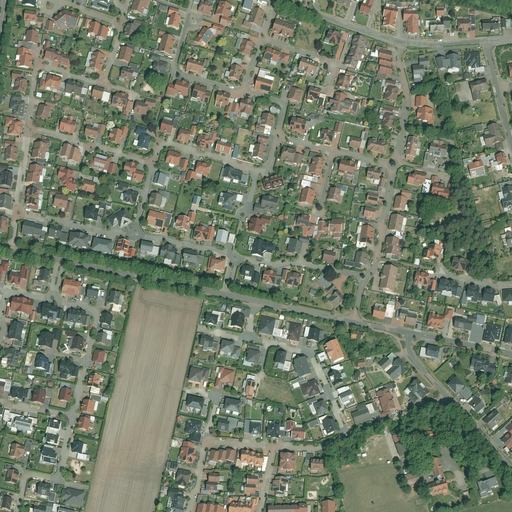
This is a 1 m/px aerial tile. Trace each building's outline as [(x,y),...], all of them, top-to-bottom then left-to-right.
[(151,1),(149,0),(135,0),(132,11),(146,16),(151,1)] [(237,5),(222,0),(214,22),(230,27),(237,5)] [(244,0),(244,2),(241,1),(239,9),(249,11),(249,8),(251,8),(252,0),(244,0)] [(374,0),(363,0),(359,12),(369,16),(374,0)] [(214,6),(203,2),(199,13),(210,16),(214,6)] [(383,27),(395,29),(398,9),(386,7),(383,27)] [(25,9),(23,21),(42,23),(42,19),(37,18),(38,11),(25,9)] [(265,13),(253,9),(248,25),(260,29),(265,13)] [(65,10),(53,20),(61,29),(67,24),(76,27),(80,16),(65,10)] [(408,34),(419,34),(419,20),(418,20),(418,12),(413,12),(413,10),(407,10),(406,11),(404,11),(404,22),(406,22),(406,28),(408,28),(408,34)] [(183,19),(171,15),(167,27),(179,30),(183,19)] [(499,21),(499,28),(502,28),(501,20),(501,18),(494,18),(494,21),(499,21)] [(297,27),(275,19),(271,32),(292,40),(297,27)] [(501,20),(502,28),(511,28),(511,19),(501,20)] [(431,32),(444,32),(444,28),(444,20),(431,21),(431,32)] [(458,21),(459,32),(471,31),(471,30),(471,20),(458,21)] [(483,22),(484,30),(499,29),(499,28),(499,21),(494,21),(483,22)] [(109,28),(92,23),(88,35),(105,40),(109,28)] [(138,29),(128,25),(123,39),(134,43),(138,29)] [(213,34),(204,29),(196,42),(205,47),(213,34)] [(342,34),(327,29),(324,41),(338,47),(342,34)] [(39,32),(28,31),(27,45),(37,46),(39,32)] [(176,40),(165,36),(159,53),(170,57),(176,40)] [(367,40),(354,36),(345,66),(357,70),(367,40)] [(253,45),(243,42),(239,54),(249,57),(253,45)] [(133,52),(122,48),(118,61),(129,64),(133,52)] [(33,51),(17,49),(15,68),(30,70),(33,51)] [(48,49),(45,59),(67,65),(70,55),(48,49)] [(280,54),(267,49),(263,60),(277,65),(280,54)] [(380,66),(379,72),(392,76),(395,68),(393,68),(394,62),(391,61),(393,55),(381,52),(380,58),(381,59),(379,66),(380,66)] [(480,52),(466,53),(466,61),(468,60),(469,67),(472,67),(472,68),(481,68),(480,52)] [(281,61),(290,64),(292,57),(283,54),(281,61)] [(106,58),(95,55),(90,69),(101,73),(106,58)] [(459,55),(447,56),(447,58),(448,68),(448,70),(460,69),(459,55)] [(448,68),(447,58),(437,58),(439,69),(448,68)] [(206,65),(189,59),(185,70),(202,76),(206,65)] [(319,65),(301,60),(297,72),(315,78),(319,65)] [(167,65),(154,62),(152,72),(165,75),(167,65)] [(420,66),(413,67),(414,75),(421,75),(421,76),(425,76),(424,66),(420,66)] [(243,71),(233,67),(229,79),(239,83),(243,71)] [(357,71),(348,69),(346,75),(355,78),(357,71)] [(134,74),(122,70),(118,80),(131,84),(134,74)] [(62,80),(46,76),(42,89),(59,93),(62,80)] [(350,80),(338,77),(335,88),(347,91),(350,80)] [(273,83),(257,78),(253,89),(269,94),(273,83)] [(25,82),(15,80),(13,93),(24,94),(25,82)] [(189,85),(170,80),(167,95),(186,100),(189,85)] [(387,87),(384,99),(396,102),(399,89),(395,88),(397,83),(387,80),(385,86),(387,87)] [(84,85),(66,81),(64,94),(81,98),(84,85)] [(487,81),(470,85),(473,94),(479,92),(490,90),(487,81)] [(106,89),(94,86),(91,99),(103,102),(106,89)] [(310,86),(305,101),(312,102),(313,99),(318,101),(320,94),(321,90),(310,86)] [(303,92),(291,87),(286,100),(299,104),(303,92)] [(213,92),(198,88),(195,101),(210,105),(213,92)] [(231,95),(218,92),(214,105),(228,108),(231,95)] [(481,100),(479,92),(473,94),(475,102),(481,100)] [(129,96),(114,93),(111,106),(126,110),(129,96)] [(326,96),(320,94),(316,105),(320,106),(323,107),(326,96)] [(347,97),(335,94),(333,100),(330,99),(329,105),(331,105),(330,112),(343,115),(344,113),(356,116),(359,103),(346,100),(347,97)] [(253,102),(236,98),(232,114),(249,118),(253,102)] [(425,98),(416,98),(415,109),(419,109),(418,121),(421,121),(421,122),(428,122),(428,121),(431,122),(432,110),(425,109),(425,98)] [(24,102),(11,100),(9,117),(22,119),(24,102)] [(146,104),(137,102),(135,113),(146,116),(148,107),(153,108),(154,102),(147,100),(146,104)] [(50,108),(40,105),(36,118),(47,121),(50,108)] [(385,115),(382,127),(394,129),(397,116),(392,115),(393,110),(383,107),(382,114),(385,115)] [(275,116),(263,113),(259,128),(271,131),(275,116)] [(293,116),(290,127),(294,128),(293,131),(304,134),(308,121),(293,116)] [(67,121),(61,120),(58,132),(74,136),(77,123),(72,122),(73,118),(68,117),(67,121)] [(22,121),(7,119),(5,134),(20,136),(22,121)] [(174,123),(161,120),(158,132),(171,135),(174,123)] [(336,123),(335,130),(342,132),(344,125),(336,123)] [(484,137),(487,146),(496,144),(503,142),(498,124),(488,127),(491,135),(484,137)] [(97,129),(87,127),(85,137),(97,140),(98,135),(103,136),(105,126),(98,125),(97,129)] [(121,132),(112,130),(109,143),(120,145),(122,137),(124,137),(126,128),(122,127),(121,132)] [(191,132),(179,129),(176,141),(188,144),(191,132)] [(322,129),(320,139),(332,142),(335,132),(322,129)] [(211,138),(199,135),(196,148),(207,150),(211,138)] [(148,151),(151,138),(141,136),(138,148),(148,151)] [(268,139),(255,136),(250,159),(262,162),(268,139)] [(352,137),(350,146),(360,149),(363,139),(352,137)] [(417,139),(409,138),(406,157),(415,158),(417,139)] [(231,143),(217,140),(214,151),(229,155),(231,143)] [(370,140),(367,151),(385,155),(388,144),(370,140)] [(431,144),(429,156),(426,154),(425,162),(433,163),(434,158),(440,159),(441,157),(448,158),(449,150),(446,150),(447,147),(442,147),(443,142),(438,141),(438,146),(431,144)] [(496,144),(498,151),(505,149),(503,142),(496,144)] [(47,144),(35,143),(33,158),(45,160),(47,144)] [(73,147),(65,145),(62,158),(67,159),(67,161),(79,164),(81,158),(77,157),(79,149),(73,148),(73,147)] [(18,149),(7,148),(5,161),(16,162),(18,149)] [(303,154),(282,148),(278,161),(299,167),(303,154)] [(188,156),(168,151),(165,166),(184,171),(188,156)] [(505,153),(496,156),(498,162),(499,165),(499,166),(503,165),(506,164),(508,163),(505,153)] [(112,158),(93,154),(89,168),(109,172),(112,158)] [(324,159),(313,157),(309,175),(320,177),(324,159)] [(342,160),(338,173),(353,176),(356,164),(342,160)] [(486,172),(493,170),(492,167),(491,164),(490,161),(483,163),(486,172)] [(138,165),(126,162),(123,174),(134,177),(135,177),(136,171),(138,165)] [(189,171),(186,181),(194,183),(196,178),(207,181),(212,166),(199,162),(196,172),(189,171)] [(481,162),(468,166),(471,178),(484,174),(481,162)] [(44,167),(30,165),(27,183),(42,185),(44,167)] [(243,173),(225,168),(222,180),(240,185),(243,173)] [(369,168),(367,178),(379,181),(382,171),(369,168)] [(73,172),(61,169),(59,177),(62,178),(61,181),(66,189),(75,191),(77,183),(71,181),(73,172)] [(13,173),(0,171),(0,186),(11,188),(13,173)] [(144,173),(136,171),(135,177),(134,177),(133,180),(142,183),(144,173)] [(414,176),(409,175),(407,184),(413,185),(413,182),(419,183),(419,185),(424,186),(426,175),(415,172),(414,176)] [(157,173),(154,185),(167,189),(170,176),(157,173)] [(270,181),(263,183),(265,192),(280,188),(279,186),(284,184),(281,175),(270,179),(270,181)] [(431,177),(430,186),(432,186),(430,197),(437,198),(437,200),(449,202),(452,187),(448,186),(447,191),(442,190),(443,187),(436,185),(438,178),(431,177)] [(85,180),(82,191),(94,194),(97,183),(85,180)] [(510,182),(501,184),(502,188),(504,199),(501,200),(504,209),(507,208),(508,212),(511,211),(511,187),(511,188),(510,182)] [(315,191),(303,188),(299,204),(311,207),(315,191)] [(331,188),(328,200),(339,202),(342,190),(331,188)] [(140,194),(126,190),(123,201),(138,204),(140,194)] [(401,190),(399,196),(408,199),(410,192),(401,190)] [(41,192),(29,191),(26,207),(39,208),(41,192)] [(225,194),(222,206),(225,207),(225,209),(234,211),(235,205),(233,205),(234,201),(237,202),(239,195),(228,192),(227,194),(225,194)] [(369,192),(367,202),(377,204),(379,195),(369,192)] [(163,196),(152,194),(149,207),(160,209),(163,196)] [(256,203),(254,210),(264,213),(265,210),(276,212),(279,200),(262,195),(260,204),(256,203)] [(12,198),(0,196),(0,197),(0,208),(10,210),(12,198)] [(70,200),(54,196),(51,206),(67,210),(70,200)] [(198,206),(200,198),(194,196),(191,204),(198,206)] [(407,198),(396,196),(393,211),(404,214),(407,198)] [(88,206),(85,219),(97,222),(100,209),(88,206)] [(366,208),(363,217),(375,220),(377,210),(366,208)] [(117,214),(109,219),(114,227),(119,224),(121,228),(131,222),(125,211),(118,215),(117,214)] [(169,216),(151,212),(148,225),(166,229),(169,216)] [(402,217),(391,216),(389,232),(400,233),(402,217)] [(190,219),(179,217),(176,231),(187,234),(190,219)] [(298,217),(296,227),(308,229),(307,233),(313,235),(315,225),(310,224),(311,220),(298,217)] [(319,222),(319,234),(329,234),(329,235),(335,235),(335,239),(342,239),(342,231),(346,231),(346,218),(338,218),(338,220),(333,220),(333,223),(329,223),(329,225),(326,225),(326,222),(319,222)] [(9,220),(0,219),(0,233),(8,234),(9,220)] [(271,221),(261,219),(261,221),(252,219),(248,232),(260,235),(263,223),(270,225),(271,221)] [(45,229),(23,224),(21,233),(43,238),(45,229)] [(51,226),(49,237),(61,239),(63,228),(51,226)] [(212,230),(197,227),(195,238),(210,242),(212,230)] [(363,227),(360,243),(372,246),(376,229),(363,227)] [(228,233),(218,231),(215,243),(225,245),(228,233)] [(90,238),(70,233),(67,248),(87,252),(90,238)] [(113,244),(94,239),(91,251),(111,256),(113,244)] [(255,239),(251,255),(263,257),(264,251),(273,253),(275,244),(255,239)] [(399,241),(388,239),(385,256),(396,257),(399,241)] [(130,243),(118,240),(116,252),(128,255),(130,243)] [(291,240),(287,252),(299,256),(303,243),(291,240)] [(154,245),(142,242),(140,252),(146,253),(146,255),(156,257),(157,253),(153,252),(154,245)] [(442,247),(430,245),(428,258),(440,260),(442,247)] [(175,249),(163,247),(159,262),(177,266),(180,256),(174,254),(175,249)] [(204,255),(186,251),(184,263),(201,267),(204,255)] [(325,251),(323,261),(327,262),(327,264),(331,265),(332,263),(334,264),(337,253),(325,251)] [(357,252),(355,263),(366,266),(369,255),(357,252)] [(454,257),(452,268),(466,271),(468,260),(454,257)] [(226,261),(212,258),(209,269),(223,272),(226,261)] [(244,266),(242,275),(252,277),(250,282),(258,284),(260,274),(255,273),(256,268),(244,266)] [(397,268),(383,266),(379,289),(394,291),(397,268)] [(51,272),(40,270),(38,283),(48,285),(51,272)] [(265,270),(263,282),(275,285),(277,276),(278,273),(265,270)] [(282,277),(282,280),(287,281),(286,284),(299,287),(302,275),(291,273),(291,271),(284,270),(282,277)] [(417,271),(414,283),(427,287),(430,274),(417,271)] [(22,274),(9,272),(7,284),(20,286),(22,274)] [(332,297),(327,301),(335,310),(347,299),(326,275),(319,281),(324,288),(326,286),(329,289),(327,291),(332,297)] [(81,284),(63,280),(61,293),(78,297),(81,284)] [(429,280),(427,290),(434,291),(436,281),(429,280)] [(459,285),(440,280),(437,292),(456,297),(459,285)] [(481,287),(469,285),(468,292),(467,296),(468,296),(473,297),(472,301),(477,302),(478,301),(479,294),(481,287)] [(100,289),(87,287),(85,298),(97,301),(100,289)] [(495,296),(496,291),(485,289),(483,295),(482,300),(493,302),(493,301),(495,296)] [(511,291),(503,292),(504,302),(511,301),(511,291)] [(120,294),(112,293),(109,307),(117,308),(120,294)] [(500,295),(495,296),(493,301),(497,301),(498,305),(502,304),(500,295)] [(34,302),(13,298),(10,312),(31,316),(34,302)] [(52,306),(41,304),(38,316),(48,318),(48,319),(55,320),(58,308),(52,307),(52,306)] [(375,306),(373,317),(384,320),(385,317),(392,318),(395,306),(388,304),(386,309),(375,306)] [(451,320),(453,310),(447,309),(445,317),(445,318),(451,320)] [(86,313),(70,310),(67,322),(84,325),(86,313)] [(401,310),(399,319),(406,320),(406,323),(415,325),(417,316),(408,314),(409,312),(401,310)] [(208,313),(205,323),(217,326),(219,316),(208,313)] [(234,314),(231,326),(243,329),(246,317),(234,314)] [(445,317),(430,314),(428,327),(435,328),(435,326),(443,328),(445,318),(445,317)] [(114,317),(105,315),(102,329),(111,331),(114,317)] [(262,316),(259,333),(273,336),(276,320),(262,316)] [(469,321),(456,319),(454,327),(471,331),(473,322),(469,321)] [(291,323),(288,340),(299,342),(303,325),(291,323)] [(21,343),(24,327),(11,325),(8,341),(21,343)] [(502,328),(487,325),(484,341),(494,343),(494,340),(499,341),(502,328)] [(310,328),(308,340),(319,343),(319,339),(323,340),(325,331),(310,328)] [(351,332),(350,340),(363,343),(364,334),(351,332)] [(51,350),(53,336),(42,334),(39,348),(51,350)] [(111,336),(100,334),(97,344),(109,346),(111,336)] [(202,335),(200,345),(214,348),(213,351),(217,352),(219,343),(214,342),(215,338),(202,335)] [(83,340),(74,338),(71,351),(81,353),(83,340)] [(231,358),(239,360),(242,348),(235,347),(235,344),(223,341),(221,353),(231,355),(231,358)] [(332,358),(334,363),(344,359),(337,341),(326,345),(328,351),(327,351),(330,359),(332,358)] [(440,349),(429,346),(429,349),(427,357),(438,359),(440,349)] [(427,357),(429,349),(422,348),(420,356),(427,357)] [(17,367),(19,353),(7,351),(5,360),(7,360),(6,365),(17,367)] [(107,353),(95,351),(92,363),(104,366),(107,353)] [(245,356),(243,365),(251,366),(252,364),(259,366),(262,353),(249,351),(248,357),(245,356)] [(278,352),(275,363),(279,364),(278,369),(290,371),(292,362),(286,361),(287,354),(278,352)] [(392,353),(387,358),(392,363),(394,361),(396,362),(399,360),(392,353)] [(476,368),(475,372),(494,375),(496,366),(486,364),(487,362),(483,361),(484,357),(474,355),(472,367),(476,368)] [(299,375),(300,378),(304,377),(312,374),(306,357),(294,362),(296,365),(294,366),(298,376),(299,375)] [(49,360),(36,358),(34,370),(47,372),(49,360)] [(392,363),(387,358),(380,364),(385,370),(392,363)] [(410,370),(400,358),(399,360),(396,362),(393,365),(394,366),(387,373),(394,381),(401,375),(403,376),(410,370)] [(73,365),(61,363),(59,374),(71,376),(73,365)] [(218,379),(216,388),(220,389),(222,382),(228,384),(227,386),(232,387),(235,371),(225,369),(225,368),(221,367),(219,374),(222,374),(221,379),(218,379)] [(192,369),(189,382),(201,385),(202,380),(208,382),(211,370),(204,369),(203,372),(192,369)] [(339,371),(329,375),(334,387),(344,382),(339,371)] [(101,376),(90,374),(87,388),(98,390),(101,376)] [(464,387),(456,378),(448,385),(456,394),(464,387)] [(305,380),(293,384),(295,389),(301,386),(309,384),(307,379),(305,380)] [(430,393),(418,379),(408,388),(412,393),(409,396),(416,403),(422,397),(424,399),(430,393)] [(317,381),(309,384),(301,386),(305,396),(309,395),(310,397),(321,393),(319,387),(320,386),(318,381),(317,382),(317,381)] [(249,382),(246,394),(254,396),(257,384),(249,382)] [(471,393),(466,387),(459,394),(464,399),(471,393)] [(24,390),(13,388),(11,397),(22,400),(24,390)] [(71,390),(62,388),(59,401),(69,403),(71,390)] [(385,391),(378,393),(384,412),(390,410),(395,408),(389,389),(385,391)] [(46,393),(35,391),(32,404),(43,406),(46,393)] [(351,392),(340,397),(343,404),(354,399),(351,392)] [(188,403),(187,407),(202,411),(203,406),(205,401),(189,397),(188,403)] [(485,405),(476,397),(469,404),(477,412),(485,405)] [(313,415),(317,413),(314,405),(319,404),(317,398),(308,401),(313,415)] [(221,404),(220,408),(222,408),(222,411),(241,414),(243,403),(227,399),(226,405),(221,404)] [(96,403),(84,400),(82,413),(93,415),(96,403)] [(317,413),(318,416),(328,412),(324,401),(319,404),(314,405),(317,413)] [(359,411),(352,414),(356,425),(372,419),(366,403),(357,407),(359,411)] [(496,411),(484,421),(491,430),(504,420),(496,411)] [(33,419),(15,415),(12,428),(31,432),(33,419)] [(219,420),(217,429),(232,432),(232,428),(235,428),(237,419),(228,417),(227,421),(219,420)] [(62,421),(50,419),(48,429),(60,431),(62,421)] [(91,421),(80,419),(78,431),(88,433),(91,421)] [(245,420),(245,433),(251,433),(251,436),(261,436),(262,425),(252,424),(252,420),(245,420)] [(310,423),(312,429),(315,427),(315,426),(320,425),(318,420),(310,423)] [(323,424),(328,436),(335,433),(334,432),(338,431),(334,420),(323,424)] [(187,422),(185,434),(191,435),(190,440),(201,442),(202,434),(200,434),(203,423),(192,421),(191,423),(187,422)] [(287,422),(286,431),(292,431),(292,439),(305,440),(306,429),(296,428),(296,422),(287,422)] [(510,434),(502,441),(509,450),(511,447),(511,424),(506,430),(510,434)] [(269,425),(268,438),(279,439),(280,436),(284,436),(285,428),(281,427),(281,426),(269,425)] [(391,434),(395,445),(403,442),(400,431),(391,434)] [(59,437),(46,435),(44,444),(57,446),(59,437)] [(83,445),(75,443),(72,454),(77,455),(77,459),(85,461),(86,455),(81,454),(83,445)] [(193,445),(182,443),(181,449),(192,451),(193,445)] [(395,446),(399,457),(407,455),(404,444),(395,446)] [(25,447),(13,445),(11,457),(20,459),(20,455),(23,456),(25,447)] [(196,452),(180,449),(178,462),(193,465),(196,452)] [(217,453),(210,451),(208,461),(215,463),(217,453)] [(225,453),(218,451),(215,462),(223,463),(225,453)] [(248,452),(240,451),(240,464),(247,464),(248,452)] [(233,453),(226,452),(223,462),(231,464),(233,453)] [(255,453),(248,452),(247,465),(255,466),(255,453)] [(57,456),(44,453),(42,463),(55,466),(57,456)] [(295,455),(280,454),(279,471),(294,472),(295,455)] [(263,455),(256,455),(255,467),(262,468),(263,455)] [(425,486),(428,497),(447,492),(439,459),(431,461),(436,483),(425,486)] [(311,461),(310,472),(322,473),(323,462),(311,461)] [(176,473),(178,466),(167,463),(165,471),(176,473)] [(190,473),(178,470),(176,483),(188,485),(190,473)] [(19,473),(8,471),(6,484),(16,486),(19,473)] [(403,477),(406,489),(420,485),(417,473),(403,477)] [(208,476),(208,484),(219,484),(219,476),(208,476)] [(495,477),(477,484),(481,498),(493,494),(491,489),(498,487),(495,477)] [(257,478),(247,478),(246,486),(257,487),(257,478)] [(274,478),(272,493),(284,494),(285,479),(274,478)] [(51,486),(39,484),(37,495),(49,497),(51,486)] [(205,484),(205,492),(216,492),(217,484),(205,484)] [(255,487),(244,486),(244,495),(255,495),(255,487)] [(68,491),(64,491),(62,500),(70,501),(69,506),(82,508),(85,493),(68,490),(68,491)] [(182,511),(184,498),(173,496),(171,509),(182,511)] [(11,500),(5,498),(2,510),(9,511),(11,500)] [(234,511),(236,505),(229,503),(227,511),(234,511)] [(242,511),(244,505),(236,503),(234,511),(242,511)] [(334,511),(334,504),(321,503),(320,511),(334,511)]
